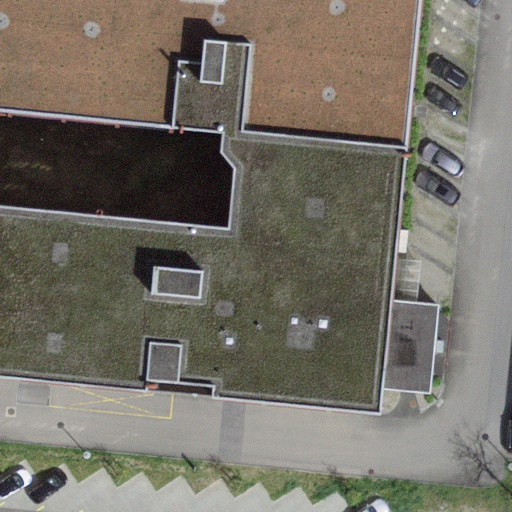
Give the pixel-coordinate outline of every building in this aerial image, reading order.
[(0,0),(0,110),(171,127),(182,0),(0,0)] [(232,166),(230,175),(401,191),(418,0),(182,0),(171,127),(220,131),(218,153),(232,166)] [(380,411),(382,388),(390,300),(401,191),(230,175),(225,226),(160,220),(144,389),(380,411)] [(0,375),(144,389),(160,220),(0,204),(0,375)] [(437,304),(390,300),(382,388),(428,392),(437,304)]
